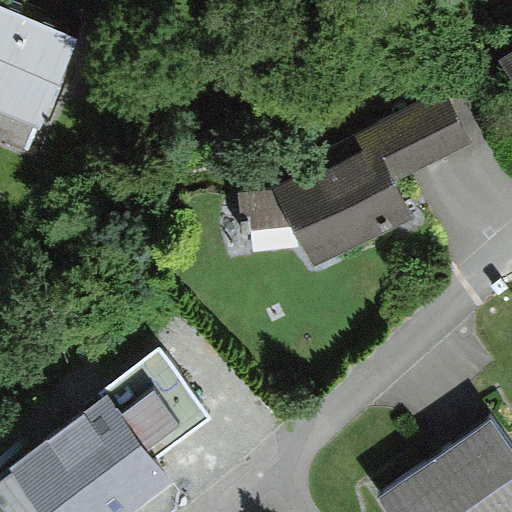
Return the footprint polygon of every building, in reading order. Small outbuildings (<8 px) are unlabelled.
[(0,0),(0,98),(42,116),(81,22),(26,0),(0,0)] [(511,38),(500,46),(511,65),(511,38)] [(295,219),(314,258),(415,209),(397,172),(471,136),(445,83),(362,123),(368,136),(317,160),(315,155),(275,175),(277,180),(239,183),(243,225),(295,219)] [(110,374),(164,447),(211,412),(157,340),(110,374)] [(130,511),(178,477),(106,380),(6,453),(15,465),(0,475),(0,511),(43,511),(46,510),(47,511),(130,511)] [(511,511),(511,441),(492,413),(378,491),(391,511),(511,511)]
